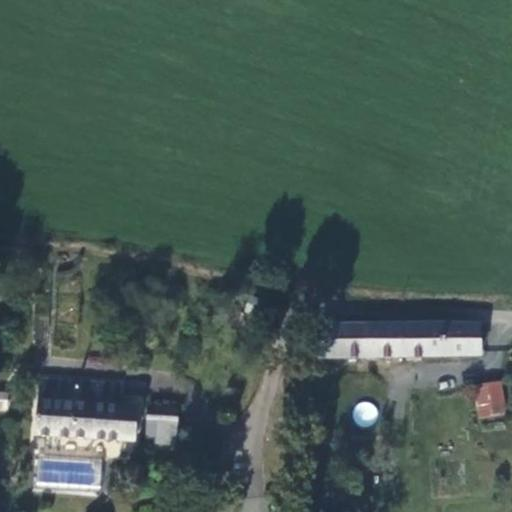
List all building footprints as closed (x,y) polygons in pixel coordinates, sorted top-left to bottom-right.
[(484,362),(484,339),(479,339),(321,341),(319,341),(318,376),(455,375),(455,363),(484,362)] [(485,375),(484,362),(455,363),(455,375),(485,375)] [(470,385),(477,420),(507,414),(501,380),(470,385)] [(48,399),(42,456),(141,465),(145,423),(122,421),(124,406),(48,399)] [(350,416),(364,428),(378,412),(364,400),(350,416)] [(168,427),(165,467),(184,469),(187,430),(168,427)]
